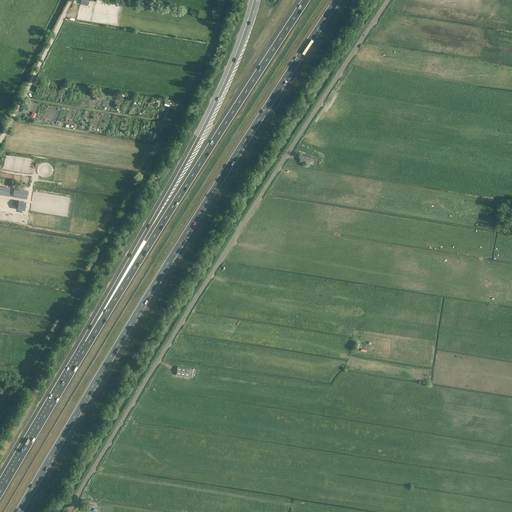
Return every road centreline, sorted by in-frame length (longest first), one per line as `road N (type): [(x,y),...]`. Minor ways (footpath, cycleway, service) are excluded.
road 1 (unclassified): [(68,511),(388,0)]
road 2 (motorway): [(20,511),(337,0)]
road 3 (motorway): [(306,0),(87,345)]
road 4 (motorway): [(257,0),(211,115),(87,345)]
road 5 (motorway): [(87,345),(0,493)]
road 6 (track): [(0,140),(70,0)]
road 7 (track): [(162,121),(22,97)]
